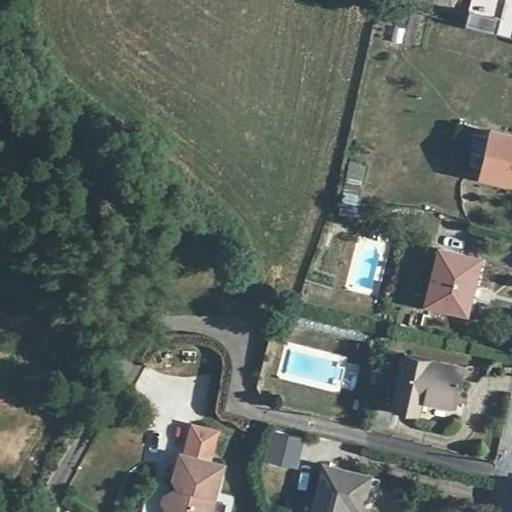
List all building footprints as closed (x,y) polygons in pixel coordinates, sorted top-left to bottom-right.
[(478,127),(467,125),(465,135),(475,136),(478,127)] [(482,167),(490,130),(478,127),(475,136),(470,164),(482,167)] [(511,182),(511,133),(490,130),(482,167),(480,176),(511,182)] [(351,162),(344,190),(358,194),(365,165),(351,162)] [(358,194),(344,190),(339,212),(353,215),(358,194)] [(479,257),(438,248),(425,302),(466,313),(479,257)] [(462,366),(403,352),(391,405),(418,411),(422,396),(454,404),(462,366)] [(307,466),(316,436),(270,422),(261,453),(307,466)] [(184,459),(179,457),(172,483),(176,490),(173,500),(162,507),(164,511),(210,511),(223,468),(209,465),(217,436),(192,429),(184,459)] [(369,476),(324,465),(312,511),(348,511),(350,508),(359,510),(369,476)]
